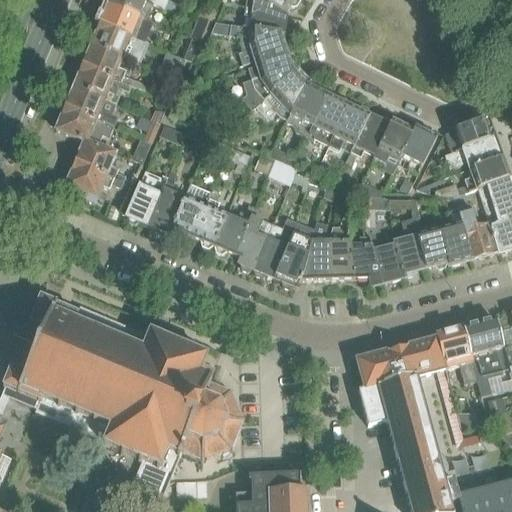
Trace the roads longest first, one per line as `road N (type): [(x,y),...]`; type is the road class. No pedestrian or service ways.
road 1 (residential): [(324,340),(0,209)]
road 2 (residential): [(340,0),(327,35),(342,63),(446,117),(511,95)]
road 3 (residential): [(511,292),(324,340)]
road 4 (residential): [(329,511),(324,340)]
road 5 (secondary): [(0,145),(61,0)]
